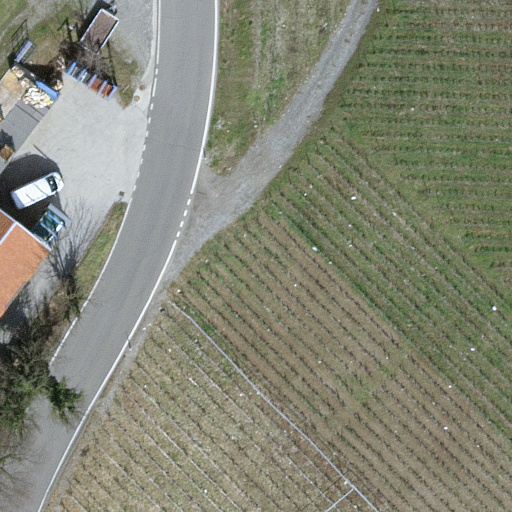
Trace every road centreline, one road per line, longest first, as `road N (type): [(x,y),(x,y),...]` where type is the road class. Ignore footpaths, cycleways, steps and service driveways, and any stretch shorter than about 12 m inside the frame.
road 1 (unclassified): [(9,511),(161,200),(177,145),(188,0)]
road 2 (track): [(161,200),(199,210),(271,180),(383,0)]
